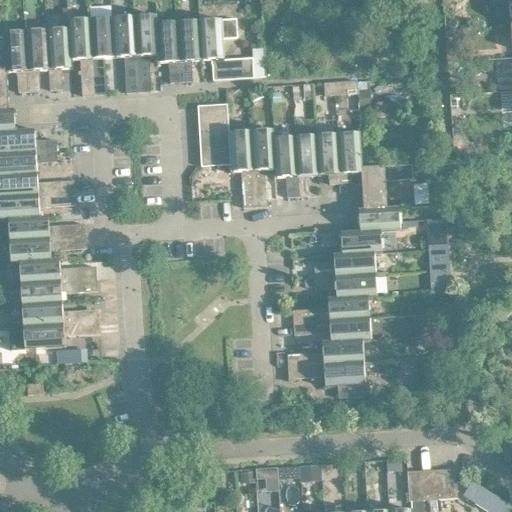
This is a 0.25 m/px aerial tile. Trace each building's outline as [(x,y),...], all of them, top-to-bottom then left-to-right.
[(158,15),(135,17),(140,92),(153,91),(151,60),(149,60),(149,55),(158,55),(160,55),(158,24),(159,24),(158,15)] [(135,17),(113,18),(116,57),(128,57),(128,61),(126,61),(128,93),(140,92),(135,17)] [(113,18),(91,19),(96,95),(109,94),(107,62),(105,62),(105,58),(116,57),(113,18)] [(69,21),(70,29),(71,29),(73,60),(74,60),(84,59),(84,64),(82,64),(84,96),(96,95),(91,19),(69,21)] [(238,19),(201,21),(204,61),(214,60),(215,80),(255,78),(254,58),(226,59),(225,39),(239,38),(238,19)] [(201,21),(179,22),(183,82),(194,82),(193,61),(204,61),(201,21)] [(179,22),(159,24),(158,24),(160,55),(158,55),(159,63),(171,63),(172,83),(183,82),(179,22)] [(70,29),(49,30),(51,70),(50,70),(52,90),(64,90),(63,69),(74,69),(74,60),(73,60),(71,29),(70,29)] [(463,61),(461,29),(447,30),(449,62),(463,61)] [(49,30),(27,32),(31,91),(42,91),(41,71),(50,70),(51,70),(49,30)] [(5,33),(7,68),(8,68),(8,73),(8,72),(19,72),(20,92),(31,91),(27,32),(5,33)] [(0,109),(11,109),(8,72),(8,73),(8,68),(7,68),(0,68),(0,109)] [(349,82),(349,94),(360,94),(359,81),(349,82)] [(326,83),(327,96),(337,95),(336,82),(326,83)] [(473,82),(457,83),(457,93),(474,92),(473,82)] [(372,90),(361,90),(361,108),(373,108),(372,90)] [(282,92),(274,92),(274,103),(283,103),(282,92)] [(200,118),(229,116),(228,104),(200,106),(200,118)] [(0,133),(17,133),(17,131),(16,119),(16,109),(11,109),(0,109),(0,133)] [(201,130),(230,128),(229,116),(200,118),(201,130)] [(230,133),(230,128),(201,130),(202,142),(230,140),(230,133)] [(0,133),(0,154),(58,151),(57,140),(37,141),(36,129),(17,131),(17,133),(0,133)] [(266,170),(276,170),(277,170),(275,138),(276,138),(275,130),(253,131),(258,207),(270,206),(268,174),(266,174),(266,170)] [(245,208),(258,207),(253,131),(230,133),(230,140),(231,152),(232,165),(232,172),(245,172),(245,176),(243,176),(245,208)] [(353,173),(364,173),(364,168),(362,133),(340,134),(343,184),(354,183),(353,173)] [(332,184),(343,184),(340,134),(318,136),(320,175),(331,175),(332,184)] [(310,176),(320,175),(318,136),(296,137),(300,197),(311,196),(310,176)] [(289,198),(300,197),(296,137),(276,138),(275,138),(277,170),(276,170),(276,178),(288,177),(289,198)] [(202,142),(202,154),(231,152),(230,140),(202,142)] [(0,154),(0,176),(39,174),(38,163),(59,162),(58,151),(0,154)] [(203,166),(232,165),(231,152),(202,154),(203,166)] [(364,173),(366,210),(389,208),(387,181),(414,179),(413,165),(364,168),(364,173)] [(0,176),(0,188),(1,198),(76,193),(76,181),(44,183),(44,184),(40,185),(39,174),(0,176)] [(429,184),(415,184),(416,204),(430,203),(429,184)] [(2,220),(10,220),(10,219),(42,218),(42,217),(41,206),(45,205),(45,207),(77,205),(76,193),(1,198),(2,220)] [(362,220),(362,231),(363,234),(383,232),(402,231),(402,223),(401,219),(401,208),(389,208),(366,210),(361,210),(362,220)] [(10,219),(10,220),(12,241),(87,236),(87,224),(55,226),(55,228),(51,228),(50,216),(42,217),(42,218),(10,219)] [(419,222),(402,223),(402,231),(406,230),(406,228),(419,227),(419,222)] [(344,244),(344,254),(344,255),(376,253),(376,254),(384,253),(383,232),(363,234),(362,231),(323,234),(323,235),(323,242),(323,246),(344,244)] [(323,235),(312,235),(313,243),(323,242),(323,235)] [(13,264),(22,263),(21,262),(53,260),(53,259),(52,249),(56,249),(56,251),(88,249),(87,236),(12,241),(13,264)] [(316,267),(317,279),(377,274),(376,254),(376,253),(344,255),(344,254),(336,255),(336,266),(316,267)] [(21,262),(22,263),(23,284),(99,279),(98,267),(66,269),(66,270),(62,271),(61,259),(53,259),(53,260),(21,262)] [(338,288),(338,298),(339,299),(370,297),(370,298),(378,297),(377,274),(317,279),(317,287),(317,290),(338,288)] [(23,284),(24,305),(64,303),(63,292),(67,292),(67,293),(99,291),(99,279),(23,284)] [(317,279),(307,280),(307,287),(317,287),(317,279)] [(295,311),(295,323),(371,318),(370,298),(370,297),(339,299),(338,298),(330,298),(331,310),(326,311),(326,309),(295,311)] [(24,305),(25,327),(101,322),(100,310),(69,312),(69,314),(64,314),(64,303),(24,305)] [(431,316),(417,317),(418,338),(431,337),(431,316)] [(332,332),(333,341),(333,342),(364,340),(364,341),(373,341),(371,318),(295,323),(296,336),(328,334),(328,332),(332,332)] [(101,322),(25,327),(27,349),(66,347),(66,335),(70,335),(70,336),(102,334),(101,322)] [(289,355),(290,367),(365,361),(364,341),(364,340),(333,342),(333,341),(324,342),(325,354),(321,355),(321,353),(289,355)] [(365,361),(290,367),(290,379),(322,377),(322,376),(326,376),(327,387),(339,386),(340,398),(364,397),(363,385),(367,385),(365,361)] [(28,384),(29,395),(45,394),(44,383),(28,384)] [(308,467),(302,467),(303,482),(323,480),(323,466),(308,467)] [(288,468),(279,469),(280,480),(289,479),(288,468)] [(445,469),(433,470),(435,500),(447,499),(445,469)] [(457,469),(445,469),(447,499),(459,498),(457,469)] [(433,470),(421,471),(423,500),(435,500),(433,470)] [(423,500),(421,471),(409,472),(411,501),(423,500)] [(257,472),(243,473),(243,483),(258,482),(257,472)] [(511,504),(474,481),(465,496),(491,511),(510,511),(511,510),(511,504)]
